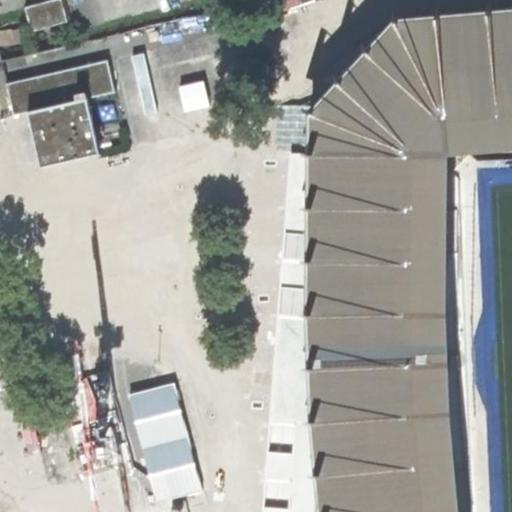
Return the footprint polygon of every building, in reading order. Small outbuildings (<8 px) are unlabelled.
[(32,31),(68,21),(62,0),(50,0),(25,7),(32,31)] [(511,511),(511,8),(440,15),(441,17),(400,20),(317,112),(316,152),(315,152),(312,316),(316,422),(324,511),(511,511)] [(102,154),(99,155),(87,100),(117,93),(110,62),(6,85),(15,117),(33,113),(45,167),(43,168),(43,170),(100,157),(103,156),(102,154)] [(148,344),(153,343),(130,251),(125,253),(97,260),(108,303),(121,351),(148,344)] [(221,511),(193,405),(166,412),(139,419),(165,511),(221,511)]
